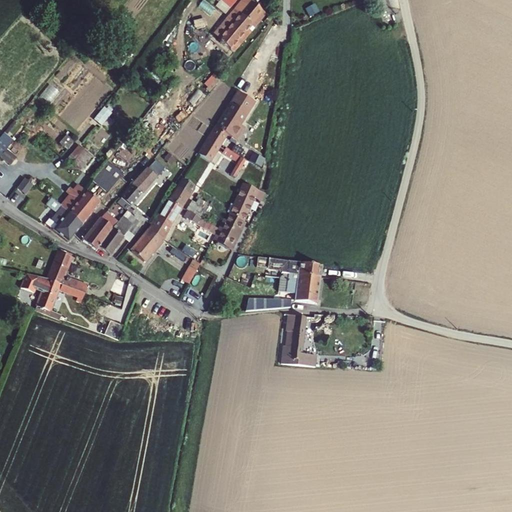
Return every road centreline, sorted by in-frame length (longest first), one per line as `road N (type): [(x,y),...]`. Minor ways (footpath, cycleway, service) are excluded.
road 1 (unclassified): [(404,0),(423,102),(378,290),(382,305),(430,330),(511,346)]
road 2 (residential): [(204,316),(0,206)]
